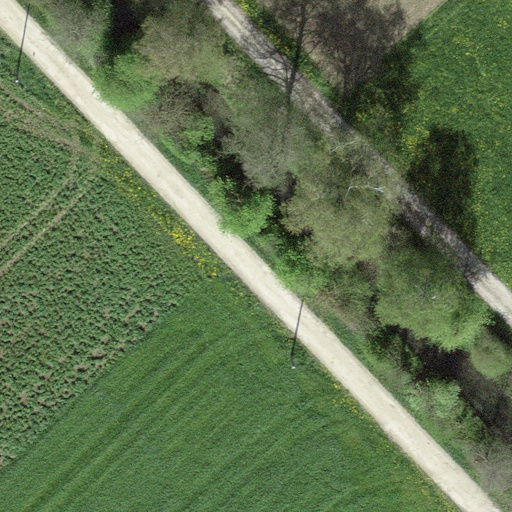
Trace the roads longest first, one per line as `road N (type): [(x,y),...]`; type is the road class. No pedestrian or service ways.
road 1 (track): [(0,14),(469,511)]
road 2 (track): [(511,339),(196,0)]
